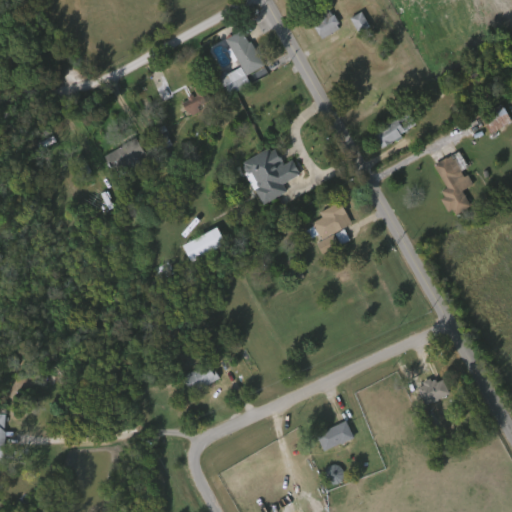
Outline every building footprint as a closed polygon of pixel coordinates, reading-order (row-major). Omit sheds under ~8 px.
[(324,40),(308,15),(328,4),(343,28),(324,40)] [(363,28),(356,13),(344,18),(352,33),(363,28)] [(369,29),(358,32),(354,17),(365,14),(369,29)] [(247,77),(251,85),(230,96),(219,75),(240,65),(227,40),(246,31),(265,67),(247,77)] [(206,101),(197,89),(176,103),(184,116),(206,101)] [(511,119),(511,121),(494,133),(484,117),(504,105),(511,119)] [(375,135),(410,113),(418,127),(383,149),(375,135)] [(108,155),(139,141),(152,168),(120,182),(108,155)] [(244,162),(276,147),(284,165),(294,160),(302,176),(284,184),(288,193),(264,205),(244,162)] [(448,190),(436,164),(461,153),(469,170),(467,170),(474,185),(464,190),(472,208),(455,216),(444,192),(448,190)] [(323,218),(321,214),(342,202),(353,223),(323,241),(313,224),(323,218)] [(193,263),(184,246),(218,228),(227,245),(193,263)] [(183,377),(212,364),(219,381),(191,394),(183,377)] [(420,387),(442,375),(451,393),(429,404),(420,387)] [(318,435),(348,422),(355,438),(325,452),(318,435)]
